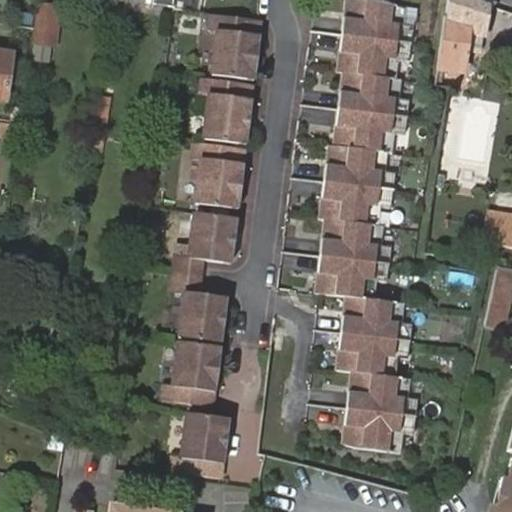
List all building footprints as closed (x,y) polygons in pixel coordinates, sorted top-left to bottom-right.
[(405,11),(374,0),(345,0),(336,74),(342,74),(332,148),(328,147),(318,220),(323,221),(314,295),(344,299),(334,372),(349,374),(341,446),(360,451),(400,455),(402,435),(412,436),(417,402),(407,401),(409,381),(394,379),(396,360),(407,361),(411,327),(401,325),(404,305),(374,302),(376,282),(386,284),(390,249),(380,248),(383,228),(377,227),(380,209),(390,210),(394,175),(385,174),(387,155),(392,155),(394,136),(404,137),(409,102),(399,101),(402,81),(391,80),(394,61),(408,63),(413,28),(402,27),(405,11)] [(487,6),(468,0),(446,0),(444,18),(438,70),(461,73),(464,50),(481,53),(487,6)] [(255,16),(204,11),(202,27),(213,28),(209,71),(248,74),(252,32),(260,33),(262,16),(255,16)] [(30,57),(29,64),(49,67),(50,60),(50,53),(54,30),(34,27),(34,29),(34,30),(30,57)] [(255,75),(260,33),(252,32),(248,74),(255,75)] [(0,99),(5,100),(11,55),(0,53),(0,99)] [(200,138),(240,142),(245,101),(251,101),(253,84),(196,77),(195,95),(205,97),(200,138)] [(245,101),(240,142),(247,142),(251,101),(245,101)] [(237,164),(243,165),(245,149),(187,143),(185,160),(198,161),(191,203),(232,207),(237,164)] [(239,208),(243,165),(237,164),(232,207),(239,208)] [(511,214),(488,210),(483,242),(511,246),(511,214)] [(225,267),(230,224),(191,219),(186,261),(175,260),(172,278),(169,298),(180,300),(176,339),(216,343),(221,304),(199,300),(202,281),(203,263),(225,267)] [(238,226),(230,224),(225,267),(233,268),(238,226)] [(495,269),(482,328),(496,331),(509,272),(495,269)] [(221,304),(216,343),(225,344),(227,305),(221,304)] [(210,399),(215,356),(175,352),(170,395),(158,393),(157,406),(216,414),(217,399),(210,399)] [(221,356),(215,356),(210,399),(217,399),(221,356)] [(220,468),(225,422),(191,418),(186,466),(173,464),(171,476),(226,481),(228,468),(220,468)] [(232,422),(225,422),(220,468),(228,468),(232,422)] [(511,511),(511,456),(498,507),(490,505),(488,511),(511,511)]
